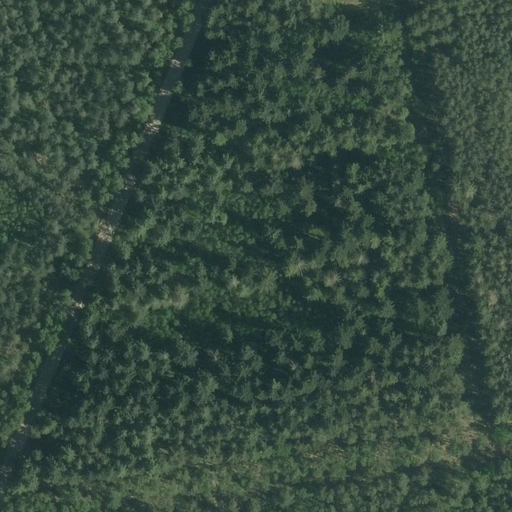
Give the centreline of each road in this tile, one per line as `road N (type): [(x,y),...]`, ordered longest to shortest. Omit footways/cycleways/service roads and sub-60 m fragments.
road 1 (track): [(0,478),(204,0)]
road 2 (unclassified): [(511,420),(0,489)]
